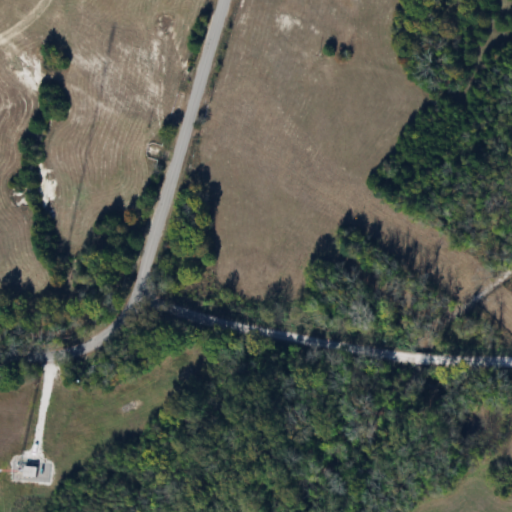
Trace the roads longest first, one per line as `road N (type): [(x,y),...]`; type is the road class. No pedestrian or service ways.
road 1 (residential): [(0,354),(92,347),(136,302),(222,0)]
road 2 (residential): [(511,362),(405,358),(136,302)]
